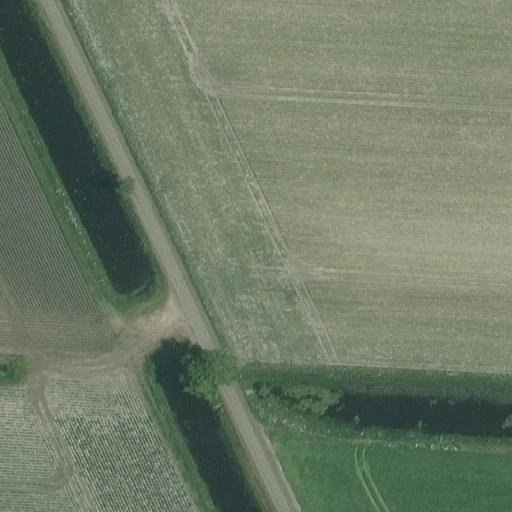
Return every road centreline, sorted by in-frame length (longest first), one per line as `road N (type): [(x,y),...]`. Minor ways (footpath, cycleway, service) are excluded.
road 1 (tertiary): [(285,511),(47,0)]
road 2 (track): [(511,444),(319,431),(238,411)]
